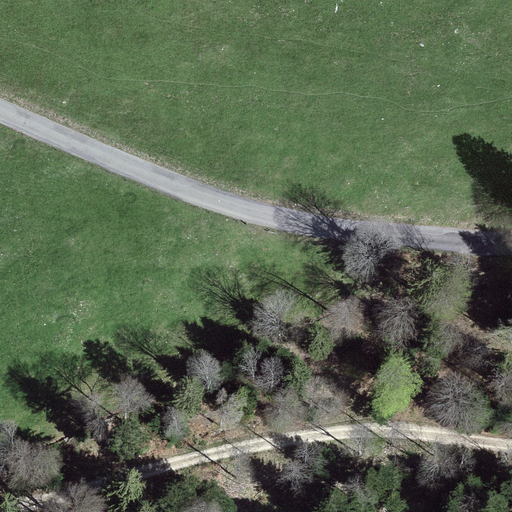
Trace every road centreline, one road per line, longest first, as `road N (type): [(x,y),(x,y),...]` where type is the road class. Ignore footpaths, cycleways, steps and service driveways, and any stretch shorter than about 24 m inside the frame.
road 1 (tertiary): [(511,243),(271,214),(105,158),(0,110)]
road 2 (track): [(511,446),(398,427),(324,430),(0,505)]
